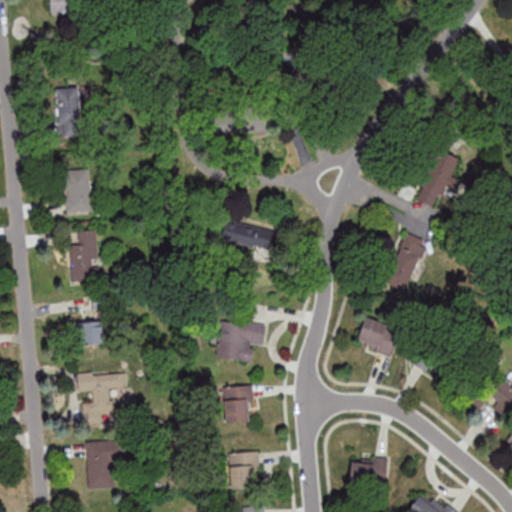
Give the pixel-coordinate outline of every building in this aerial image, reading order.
[(78,0),(79,8),(57,10),(57,12),(50,13),(48,0),(78,0)] [(55,87),(76,85),(79,115),(87,114),(89,130),(80,131),(80,133),(63,135),(62,122),(58,122),(55,87)] [(417,197),(437,207),(462,159),(442,149),(417,197)] [(65,169),(66,211),(91,211),(90,169),(65,169)] [(275,230),(227,218),(222,240),(269,252),(275,230)] [(73,280),(98,280),(97,230),(78,230),(78,242),(71,242),(73,280)] [(390,355),(400,328),(366,316),(356,343),(390,355)] [(103,321),(78,321),(78,343),(103,343),(103,321)] [(252,361),(252,343),(264,343),(264,321),(221,321),(221,361),(252,361)] [(411,361),(442,375),(451,353),(421,339),(411,361)] [(477,407),(492,395),(498,403),(496,404),(506,416),(511,411),(511,384),(501,370),(468,396),(477,407)] [(78,373),(79,392),(92,391),(92,402),(84,402),(84,413),(125,412),(123,371),(78,373)] [(225,421),(254,420),(253,385),(224,386),(225,421)] [(88,440),(88,487),(122,487),(122,440),(88,440)] [(230,451),(230,487),(259,487),(259,451),(230,451)] [(388,459),(352,457),(350,483),(386,486),(388,459)] [(409,509),(413,511),(453,511),(424,490),(409,509)]
